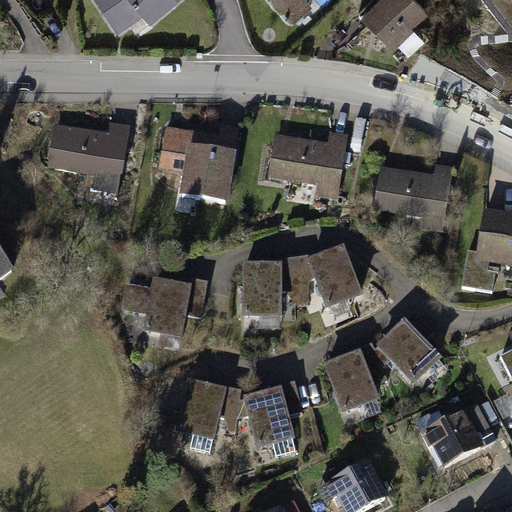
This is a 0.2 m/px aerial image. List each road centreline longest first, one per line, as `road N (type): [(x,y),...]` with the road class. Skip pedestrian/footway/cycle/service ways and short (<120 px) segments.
road 1 (residential): [(511,146),(396,100),(246,77)]
road 2 (residential): [(246,77),(0,74)]
road 3 (residential): [(420,302),(357,239),(312,236),(210,273)]
road 4 (residential): [(420,302),(318,357),(261,371),(206,366)]
